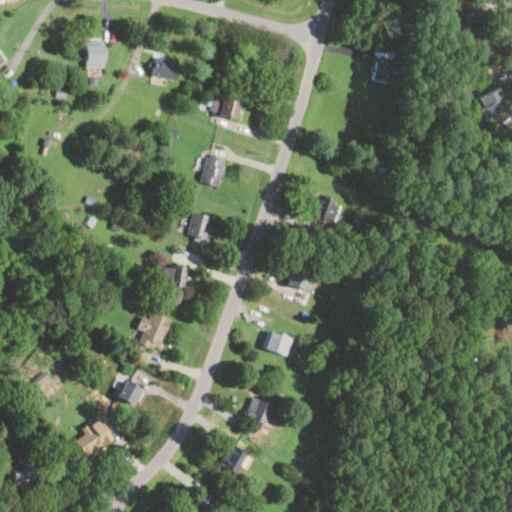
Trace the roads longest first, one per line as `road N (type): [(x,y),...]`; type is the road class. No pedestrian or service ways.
road 1 (residential): [(279,179),(176,439),(109,507),(94,511)]
road 2 (residential): [(326,0),(279,179)]
road 3 (residential): [(319,35),(185,0)]
